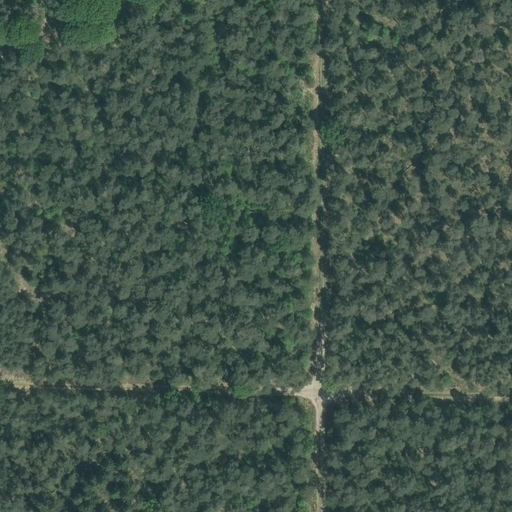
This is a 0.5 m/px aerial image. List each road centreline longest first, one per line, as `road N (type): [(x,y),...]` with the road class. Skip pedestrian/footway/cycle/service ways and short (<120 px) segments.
road 1 (track): [(511,395),(0,380)]
road 2 (track): [(321,511),(322,0)]
road 3 (track): [(130,0),(9,43)]
